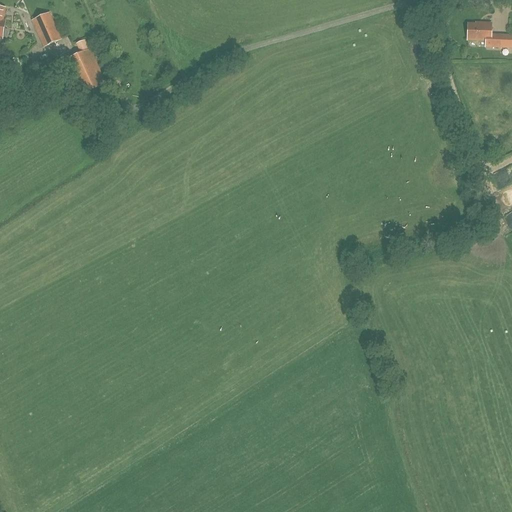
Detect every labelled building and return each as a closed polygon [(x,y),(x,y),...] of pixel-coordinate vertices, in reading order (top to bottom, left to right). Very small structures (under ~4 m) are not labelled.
[(0,37),(2,38),(2,37),(5,38),(7,36),(8,32),(7,30),(4,29),(5,21),(3,21),(5,8),(0,7),(0,37)] [(45,47),(60,40),(49,14),(34,21),(45,47)] [(468,24),(468,40),(485,41),(485,47),(488,47),(501,48),(511,48),(511,36),(511,35),(501,36),(491,35),(491,24),(476,23),(477,24),(468,24)] [(86,94),(106,84),(89,49),(70,58),(86,94)] [(7,59),(0,68),(0,76),(12,85),(23,70),(7,59)] [(2,85),(0,88),(0,92),(4,95),(9,90),(2,85)]
